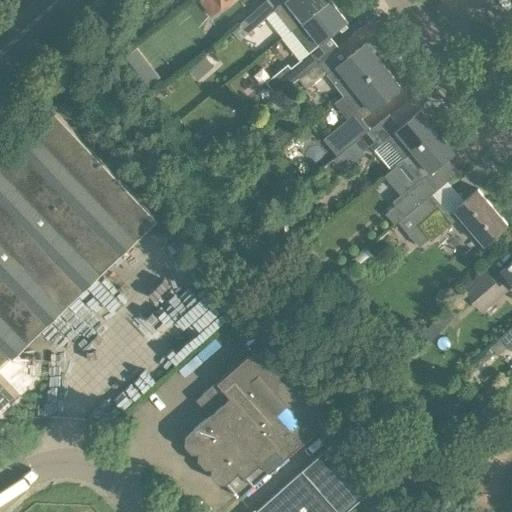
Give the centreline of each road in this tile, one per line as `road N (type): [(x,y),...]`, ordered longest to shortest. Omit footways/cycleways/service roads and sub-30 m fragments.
road 1 (residential): [(511,137),(401,0)]
road 2 (residential): [(0,497),(39,466),(76,464),(111,480),(138,511)]
